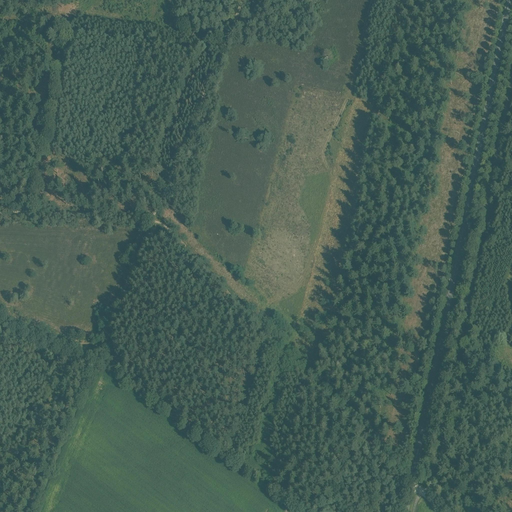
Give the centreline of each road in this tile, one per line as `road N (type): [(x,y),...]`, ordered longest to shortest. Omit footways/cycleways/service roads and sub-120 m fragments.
road 1 (tertiary): [(405,511),(509,0)]
road 2 (track): [(0,313),(66,343),(101,342),(153,217)]
road 3 (track): [(153,217),(242,0)]
road 4 (track): [(153,217),(0,210)]
road 5 (track): [(372,0),(350,99),(390,106)]
